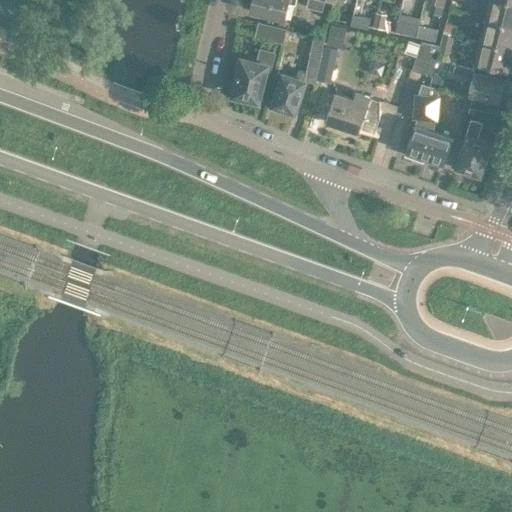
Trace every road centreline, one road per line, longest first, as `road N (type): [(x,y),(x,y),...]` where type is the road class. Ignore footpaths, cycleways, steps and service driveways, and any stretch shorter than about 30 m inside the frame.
road 1 (primary): [(0,157),(388,297),(407,318)]
road 2 (primary): [(363,248),(146,149),(0,94)]
road 3 (residential): [(318,171),(192,112),(218,0)]
road 4 (residential): [(458,217),(318,171)]
